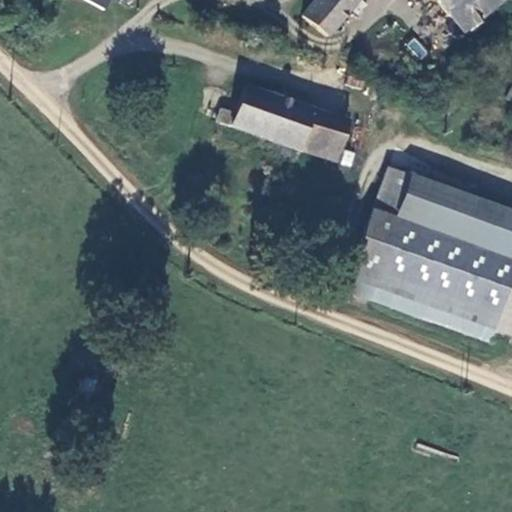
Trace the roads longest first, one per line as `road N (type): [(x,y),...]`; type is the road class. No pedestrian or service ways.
road 1 (unclassified): [(0,53),(216,268),(511,393)]
road 2 (unknown): [(55,108),(127,54),(207,45),(347,86),(427,77),(511,35)]
